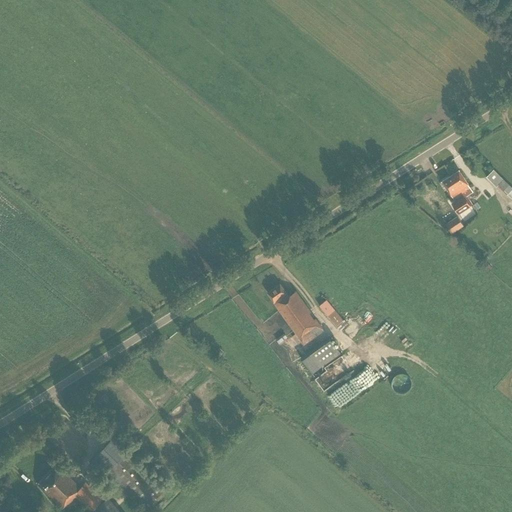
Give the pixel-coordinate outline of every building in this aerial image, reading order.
[(469,184),(459,170),(451,176),(465,197),(473,192),(471,188),(468,184),(469,184)] [(487,177),(497,187),(499,186),(511,199),(511,187),(494,170),(487,177)] [(451,176),(442,181),(451,195),(452,195),(455,201),(452,203),(459,214),(471,206),(465,197),(451,176)] [(446,224),(452,234),(464,226),(458,217),(446,224)] [(296,291),(289,296),(281,284),(268,293),(274,302),(274,303),(304,345),(325,331),(296,291)] [(345,320),(344,321),(327,299),(320,306),(338,328),(341,331),(348,324),(345,320)] [(381,317),(374,325),(382,332),(389,324),(381,317)] [(394,327),(386,334),(391,339),(399,332),(394,327)] [(279,342),(288,337),(286,332),(277,337),(279,342)] [(320,367),(340,353),(330,338),(309,352),(320,367)] [(355,371),(363,364),(351,348),(315,378),(325,389),(352,367),(355,371)] [(337,412),(379,380),(368,365),(326,398),(337,412)] [(399,374),(398,374),(397,375),(396,376),(395,377),(394,378),(393,379),(393,380),(393,381),(392,382),(392,383),(392,384),(392,385),(392,386),(393,387),(393,388),(394,389),(394,390),(395,391),(396,392),(397,393),(399,393),(400,393),(401,394),(403,394),(404,394),(405,393),(407,393),(408,392),(409,391),(410,390),(411,389),(411,388),(412,387),(412,386),(412,385),(412,384),(412,383),(412,382),(412,381),(411,380),(411,379),(410,378),(410,377),(409,376),(408,375),(406,374),(405,374),(404,374),(403,374),(401,374),(399,374)] [(122,443),(118,448),(100,466),(144,510),(167,487),(122,443)] [(57,464),(37,484),(62,508),(67,502),(68,504),(82,490),(57,464)] [(122,511),(108,497),(92,511),(122,511)]
